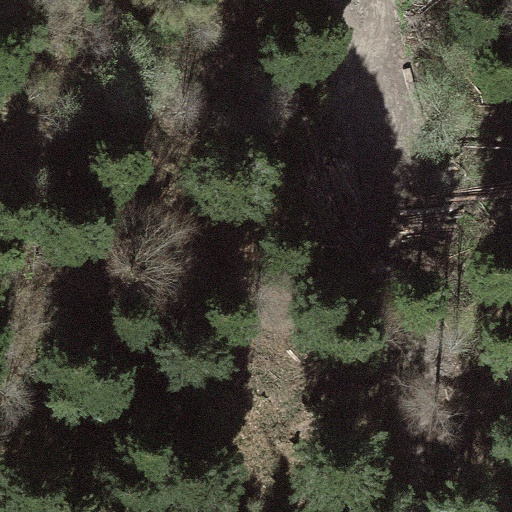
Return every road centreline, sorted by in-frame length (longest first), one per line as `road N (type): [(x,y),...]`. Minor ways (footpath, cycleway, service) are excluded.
road 1 (track): [(435,511),(383,220),(320,0)]
road 2 (track): [(352,103),(387,88),(374,0)]
